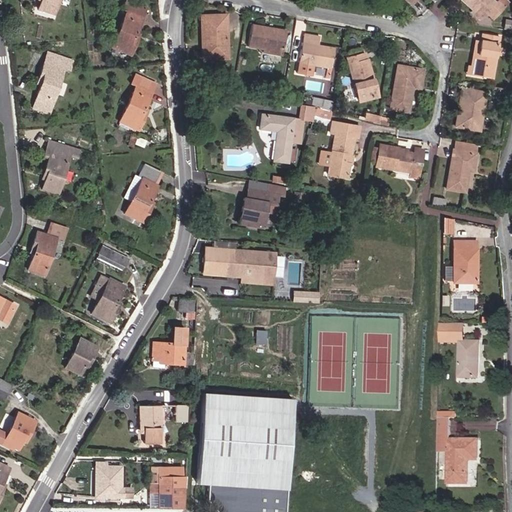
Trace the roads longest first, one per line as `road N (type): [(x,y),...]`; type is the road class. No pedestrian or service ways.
road 1 (residential): [(183,0),(188,235),(167,289),(66,451),(38,511)]
road 2 (residential): [(0,254),(21,231),(31,200),(5,36)]
road 3 (residential): [(252,0),(425,31)]
road 4 (residential): [(425,31),(446,66),(437,123),(433,131),(406,132)]
road 5 (track): [(198,388),(197,511)]
